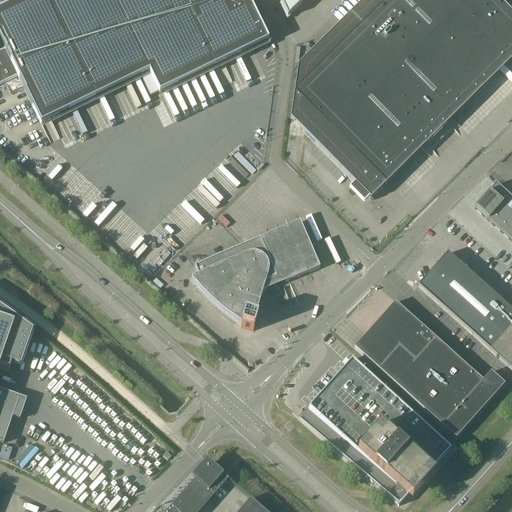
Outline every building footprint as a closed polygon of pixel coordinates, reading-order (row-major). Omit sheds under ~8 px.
[(247,0),(22,0),(0,11),(0,40),(41,125),(149,73),(159,95),(268,42),(247,0)] [(305,0),(278,0),(281,4),(280,5),(287,20),(301,6),(301,5),(305,0)] [(294,93),(290,122),(353,186),(349,190),(364,204),(372,196),(394,175),(425,144),(426,145),(435,137),(447,124),(446,123),(451,117),(480,89),(511,56),(511,15),(496,0),(387,0),(381,6),(374,0),(364,0),(305,59),(294,93)] [(496,185),(474,209),(475,210),(488,221),(509,197),(496,185)] [(511,200),(509,197),(488,221),(501,233),(511,221),(511,200)] [(511,221),(501,233),(511,243),(511,221)] [(241,325),(240,328),(253,332),(257,320),(254,319),(262,294),(272,289),(274,294),(279,291),(277,287),(319,269),(299,223),(194,268),(198,277),(191,280),(201,292),(214,305),(228,316),(241,325)] [(418,287),(511,371),(511,312),(447,254),(418,287)] [(482,382),(395,303),(354,349),(456,440),(504,385),(490,373),(482,382)] [(0,443),(3,444),(12,417),(20,420),(26,400),(19,398),(0,391),(0,367),(9,370),(11,364),(20,367),(32,332),(18,322),(0,309),(0,443)] [(309,408),(308,407),(299,418),(373,483),(398,506),(450,448),(351,360),(350,361),(313,403),(309,408)] [(171,457),(166,453),(162,457),(167,461),(168,460),(170,459),(171,457)] [(209,464),(166,511),(200,511),(228,481),(214,468),(209,464)] [(263,511),(250,500),(239,511),(263,511)]
